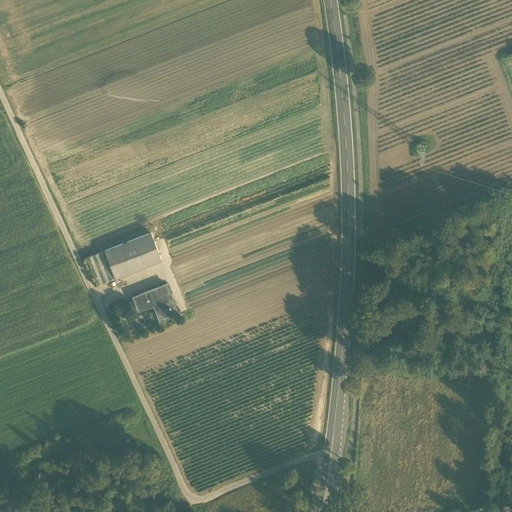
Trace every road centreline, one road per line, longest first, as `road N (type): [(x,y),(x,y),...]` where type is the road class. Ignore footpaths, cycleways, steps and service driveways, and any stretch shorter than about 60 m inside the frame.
road 1 (tertiary): [(330,454),(347,285),(347,159),(331,0)]
road 2 (unclassified): [(330,454),(199,499),(185,493),(71,249)]
road 3 (track): [(71,249),(0,94)]
